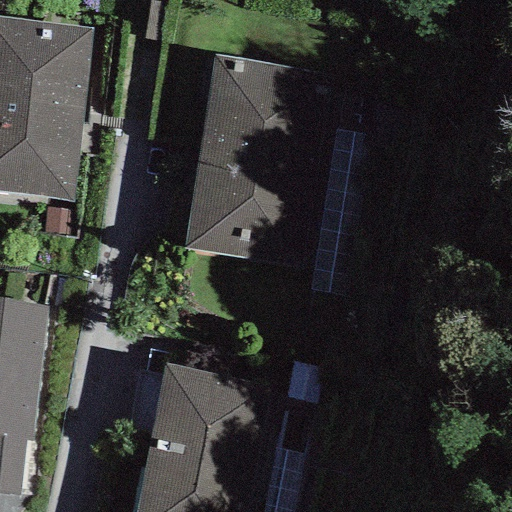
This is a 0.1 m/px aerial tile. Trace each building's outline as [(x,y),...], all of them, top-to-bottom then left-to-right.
[(91,29),(0,17),(0,192),(72,203),(91,29)] [(331,74),(214,56),(186,248),(303,265),(331,74)] [(75,211),(46,209),(44,232),(73,234),(75,211)] [(0,494),(18,497),(25,441),(30,442),(47,308),(0,302),(0,494)] [(254,511),(282,390),(164,364),(130,511),(254,511)]
